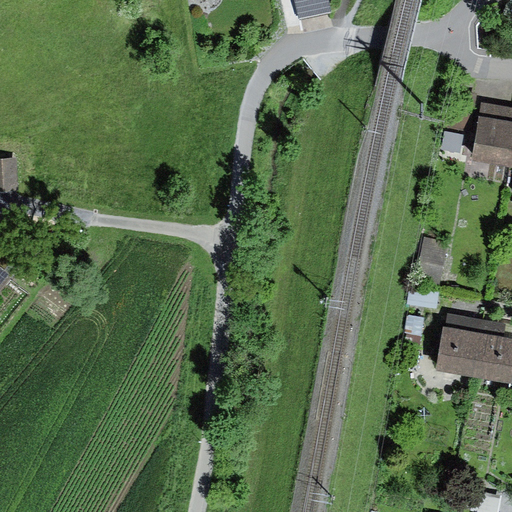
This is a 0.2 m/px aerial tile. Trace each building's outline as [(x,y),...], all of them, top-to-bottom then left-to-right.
[(330,0),(297,0),(300,16),(333,9),(330,0)] [(470,129),(476,92),(452,88),(446,125),(470,129)] [(509,159),(511,142),(511,114),(480,109),(472,153),(509,159)] [(451,127),(440,137),(456,154),(466,144),(451,127)] [(17,155),(0,155),(0,183),(18,183),(17,155)] [(439,283),(448,241),(424,236),(416,278),(439,283)] [(0,287),(13,272),(0,261),(0,287)] [(440,290),(410,286),(408,303),(438,306),(440,290)] [(424,317),(409,314),(405,342),(420,344),(424,317)] [(480,327),(444,320),(436,363),(472,369),(480,327)] [(511,375),(511,332),(480,327),(472,369),(511,376),(511,375)] [(473,488),(470,505),(499,510),(502,494),(473,488)]
